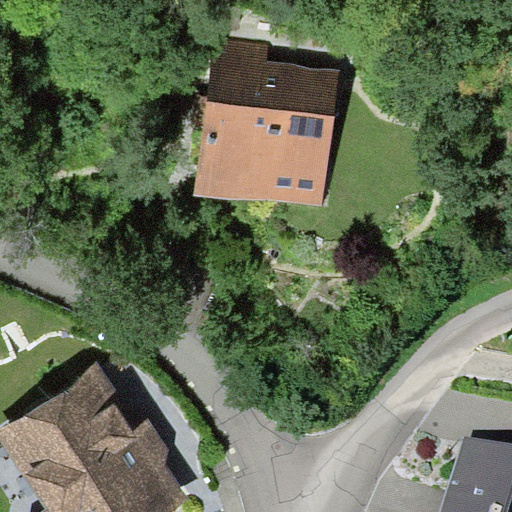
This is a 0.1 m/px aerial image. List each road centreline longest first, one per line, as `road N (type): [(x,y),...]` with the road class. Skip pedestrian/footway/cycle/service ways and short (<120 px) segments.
road 1 (residential): [(0,249),(156,334),(250,418),(284,511)]
road 2 (track): [(309,511),(369,425),(468,323),(511,309)]
